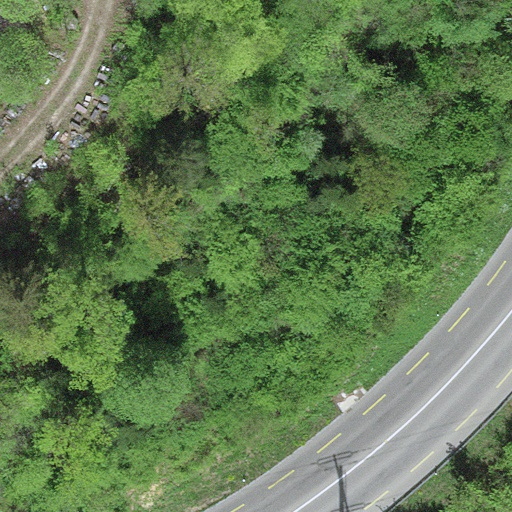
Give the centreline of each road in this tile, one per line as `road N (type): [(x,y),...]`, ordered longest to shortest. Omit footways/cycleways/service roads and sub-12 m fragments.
road 1 (primary): [(292,511),(427,403),(511,308)]
road 2 (track): [(0,168),(61,97),(102,0)]
